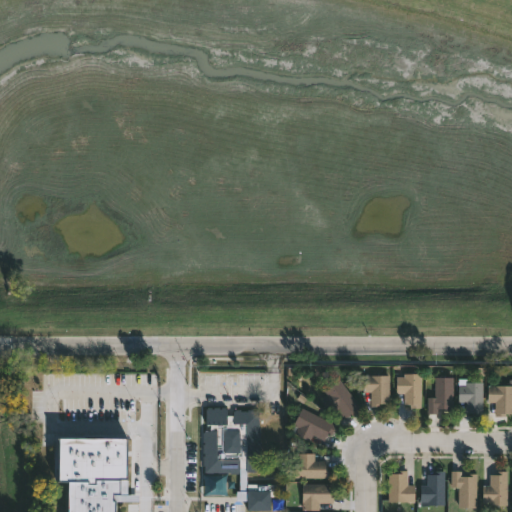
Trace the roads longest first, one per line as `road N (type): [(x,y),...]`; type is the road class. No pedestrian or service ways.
road 1 (tertiary): [(511,347),(180,346)]
road 2 (tertiary): [(180,346),(0,344)]
road 3 (residential): [(179,511),(180,346)]
road 4 (residential): [(364,443),(511,444)]
